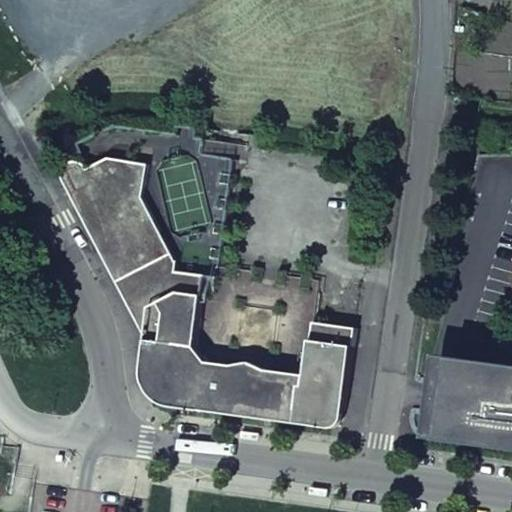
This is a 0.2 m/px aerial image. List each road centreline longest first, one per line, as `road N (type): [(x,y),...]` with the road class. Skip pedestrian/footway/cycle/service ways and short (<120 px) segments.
road 1 (residential): [(434,0),(428,103),(375,473)]
road 2 (residential): [(0,124),(80,275),(108,349),(115,424)]
road 3 (residential): [(115,424),(146,442),(375,473)]
road 4 (residential): [(0,382),(14,414),(56,433),(115,424)]
road 5 (residential): [(375,473),(511,492)]
